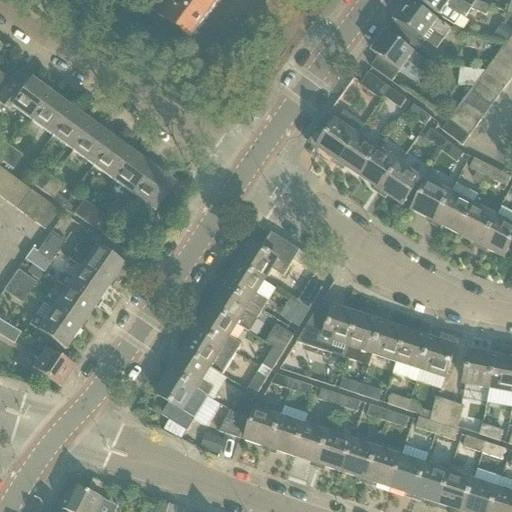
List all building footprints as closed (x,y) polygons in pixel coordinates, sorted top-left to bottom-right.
[(163,0),(161,0),(152,13),(191,42),(221,0),(167,0),(166,2),(163,0)] [(412,0),(415,2),(429,10),(439,17),(453,26),(460,17),(465,20),(469,14),(470,12),(472,10),(456,0),(412,0)] [(456,0),(472,10),(477,2),(478,0),(477,0),(456,0)] [(477,2),(472,10),(478,13),(486,17),(490,8),(484,5),(478,3),(477,3),(477,2)] [(410,3),(396,22),(397,23),(391,32),(389,31),(389,32),(418,50),(430,31),(444,40),(451,30),(410,3)] [(511,31),(502,25),(495,35),(505,43),(511,33),(511,31)] [(371,68),(370,69),(391,84),(392,83),(405,65),(406,63),(409,65),(415,69),(425,77),(432,67),(429,65),(415,55),(403,46),(387,34),(373,54),(378,58),(373,65),(371,68)] [(469,36),(466,48),(480,52),(483,40),(469,36)] [(511,48),(506,44),(499,53),(511,63),(511,48)] [(511,63),(499,53),(491,63),(511,78),(511,63)] [(490,65),(484,73),(505,88),(511,79),(511,78),(491,63),(490,65)] [(460,69),(458,86),(473,88),(477,83),(484,73),(460,69)] [(484,73),(477,83),(498,98),(505,88),(484,73)] [(11,109),(31,124),(52,96),(31,81),(29,84),(15,74),(0,95),(0,106),(8,113),(11,109)] [(368,75),(359,87),(360,87),(381,102),(383,99),(389,90),(368,75)] [(473,88),(470,92),(491,108),(498,98),(477,83),(473,88)] [(389,90),(383,99),(399,110),(406,102),(389,90)] [(470,92),(463,102),(484,118),(491,108),(470,92)] [(31,124),(52,139),(72,111),(52,96),(31,124)] [(463,102),(456,112),(477,127),(484,118),(463,102)] [(407,116),(425,128),(431,119),(413,107),(407,116)] [(52,139),(72,154),(93,126),(72,111),(52,139)] [(456,112),(448,122),(470,137),(477,127),(456,112)] [(326,117),(315,135),(324,141),(335,123),(326,117)] [(470,137),(448,122),(441,131),(462,147),(470,137)] [(317,151),(339,165),(357,137),(335,123),(324,141),(317,151)] [(72,154),(93,168),(113,140),(93,126),(72,154)] [(430,131),(424,139),(441,151),(447,144),(447,143),(433,133),(430,131)] [(339,165),(360,179),(378,151),(357,137),(339,165)] [(93,168),(113,183),(133,155),(113,140),(93,168)] [(0,145),(0,162),(2,164),(12,150),(2,143),(0,145)] [(447,144),(441,151),(457,164),(463,156),(463,155),(447,143),(447,144)] [(12,150),(2,164),(12,171),(22,157),(12,150)] [(360,179),(381,193),(399,165),(378,151),(360,179)] [(113,183),(133,198),(154,170),(133,155),(113,183)] [(469,169),(487,178),(492,168),(474,159),(469,169)] [(399,165),(381,193),(403,207),(421,180),(399,165)] [(492,168),(487,178),(506,188),(511,178),(492,168)] [(154,170),(133,198),(154,213),(175,185),(154,170)] [(0,172),(0,192),(11,178),(1,171),(0,172)] [(32,186),(43,194),(53,180),(42,172),(32,186)] [(0,192),(0,199),(6,204),(20,185),(11,178),(0,192)] [(53,180),(43,194),(53,201),(62,187),(53,180)] [(412,212),(435,224),(450,195),(427,183),(412,212)] [(6,204),(15,211),(30,191),(20,185),(6,204)] [(15,211),(25,218),(39,198),(30,191),(15,211)] [(435,224),(458,236),(473,206),(450,195),(435,224)] [(25,218),(34,224),(48,205),(39,198),(25,218)] [(73,215),(84,223),(93,210),(82,202),(73,215)] [(48,205),(34,224),(44,231),(58,212),(48,205)] [(458,236),(480,247),(495,218),(473,206),(458,236)] [(93,210),(84,223),(93,230),(103,217),(93,210)] [(511,226),(495,218),(480,247),(503,259),(511,241),(511,226)] [(123,266),(103,253),(107,247),(86,233),(67,260),(79,269),(108,288),(123,266)] [(114,246),(125,254),(135,240),(124,233),(114,246)] [(49,234),(42,244),(57,253),(63,243),(49,234)] [(283,279),(289,269),(287,267),(298,251),(271,234),(261,251),(250,244),(237,266),(264,284),(272,271),(283,279)] [(50,264),(57,253),(42,244),(36,254),(50,264)] [(237,266),(223,288),(262,312),(268,303),(275,291),(264,284),(237,266)] [(61,274),(55,283),(65,290),(93,309),(108,288),(79,269),(71,281),(61,274)] [(21,275),(14,286),(28,295),(35,285),(21,275)] [(310,282),(297,304),(300,305),(309,311),(322,289),(310,282)] [(28,295),(14,286),(7,296),(21,306),(28,295)] [(223,288),(210,309),(237,326),(248,334),(262,312),(223,288)] [(65,290),(51,311),(79,330),(93,309),(65,290)] [(309,311),(300,305),(289,323),(299,329),(310,311),(309,311)] [(308,325),(296,345),(328,355),(344,360),(346,356),(348,348),(358,317),(334,309),(332,313),(318,308),(308,325)] [(210,309),(196,331),(235,355),(241,346),(229,339),(237,326),(210,309)] [(35,316),(28,326),(36,332),(65,351),(79,330),(51,311),(48,315),(43,322),(35,316)] [(348,348),(346,356),(370,364),(372,356),(382,325),(374,322),(376,316),(360,311),(358,317),(348,348)] [(372,356),(396,363),(406,332),(382,325),(372,356)] [(196,331),(183,352),(210,369),(222,377),(235,355),(196,331)] [(284,331),(273,349),(282,355),(294,337),(284,331)] [(396,363),(420,371),(430,340),(406,332),(396,363)] [(430,340),(420,371),(445,379),(455,348),(430,340)] [(38,361),(31,372),(59,389),(72,369),(44,351),(38,348),(32,358),(38,361)] [(282,355),(273,349),(262,366),(272,372),(282,355)] [(183,352),(169,374),(208,398),(214,389),(202,382),(210,369),(183,352)] [(489,390),(490,390),(495,358),(470,353),(464,386),(489,390)] [(489,390),(486,404),(511,409),(511,408),(511,360),(495,358),(490,390),(489,390)] [(169,374),(155,396),(169,404),(163,413),(164,418),(169,422),(186,432),(187,432),(194,420),(205,403),(208,398),(169,374)] [(246,392),(255,398),(266,380),(257,374),(246,392)] [(270,386),(289,392),(293,382),(276,376),(270,386)] [(339,390),(359,397),(362,386),(342,380),(339,390)] [(293,382),(289,392),(309,398),(312,388),(293,382)] [(362,386),(359,397),(378,403),(382,392),(362,386)] [(318,401),(337,408),(341,397),(322,391),(318,401)] [(388,406),(407,412),(411,402),(391,396),(388,406)] [(341,397),(337,408),(357,414),(360,404),(341,397)] [(429,422),(438,425),(443,427),(449,403),(435,398),(429,422)] [(242,399),(236,415),(247,418),(252,403),(242,399)] [(463,407),(449,403),(443,427),(457,431),(463,407)] [(366,417),(386,423),(389,413),(370,407),(366,417)] [(245,442),(270,450),(280,419),(255,411),(245,442)] [(230,413),(219,433),(239,440),(247,418),(236,415),(230,413)] [(389,413),(386,423),(406,430),(409,419),(389,413)] [(270,450),(294,458),(304,427),(280,419),(270,450)] [(415,430),(435,436),(438,425),(429,422),(429,423),(418,419),(415,430)] [(169,422),(164,431),(181,440),(186,432),(169,422)] [(438,425),(435,436),(454,443),(458,432),(457,432),(457,431),(443,427),(438,425)] [(479,436),(500,443),(503,432),(482,425),(479,436)] [(294,458),(318,466),(328,435),(304,427),(294,458)] [(205,434),(200,450),(219,456),(224,441),(205,434)] [(318,466),(342,474),(352,443),(328,435),(318,466)] [(463,448),(482,454),(486,444),(466,438),(463,448)] [(342,474),(366,482),(377,451),(352,443),(342,474)] [(486,444),(482,454),(502,461),(505,451),(486,444)] [(366,482),(391,490),(401,459),(377,451),(366,482)] [(391,490),(415,498),(425,467),(401,459),(391,490)] [(415,498),(439,505),(449,475),(425,467),(415,498)] [(439,505),(458,511),(463,511),(473,482),(449,475),(439,505)] [(463,511),(489,511),(497,490),(473,482),(463,511)] [(98,511),(104,501),(75,487),(63,511),(64,511),(98,511)] [(489,511),(511,511),(511,495),(497,490),(489,511)]
